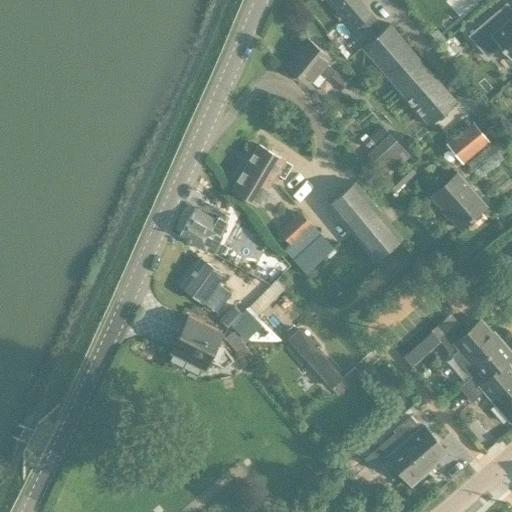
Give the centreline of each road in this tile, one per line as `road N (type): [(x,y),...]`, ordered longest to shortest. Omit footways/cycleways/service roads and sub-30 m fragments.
road 1 (tertiary): [(25,511),(259,0)]
road 2 (residential): [(511,326),(492,304),(454,303),(431,289),(414,292),(372,328),(492,475)]
